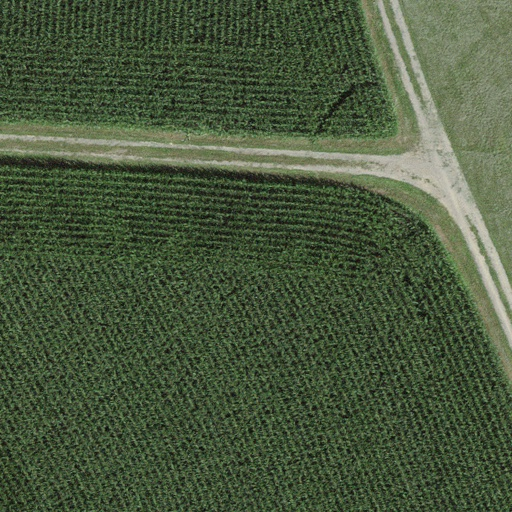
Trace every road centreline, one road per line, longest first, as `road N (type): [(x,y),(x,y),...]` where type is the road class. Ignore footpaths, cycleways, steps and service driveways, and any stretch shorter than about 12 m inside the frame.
road 1 (track): [(452,174),(0,149)]
road 2 (track): [(396,0),(452,174),(511,310)]
